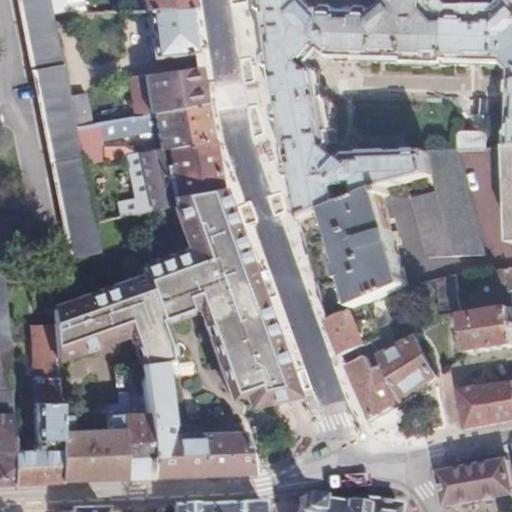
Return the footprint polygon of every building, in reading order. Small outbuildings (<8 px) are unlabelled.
[(15,0),(66,252),(93,246),(89,213),(79,154),(74,121),(70,96),(52,8),(50,0),(15,0)] [(76,0),(50,0),(52,8),(78,9),(76,0)] [(191,7),(190,0),(145,0),(147,9),(191,7)] [(266,0),(278,81),(327,73),(318,67),(327,55),(334,61),(342,61),(343,9),(341,9),(339,6),(329,6),(327,9),(321,9),(314,0),(313,0),(266,0)] [(358,10),(357,61),(407,63),(407,65),(449,65),(450,63),(467,64),(468,14),(466,13),(464,8),(455,8),(452,13),(446,13),(439,6),(438,0),(388,0),(388,5),(381,11),(376,11),(373,6),(365,6),(363,10),(358,10)] [(198,52),(191,7),(147,9),(154,57),(198,52)] [(343,9),(342,61),(349,61),(357,61),(358,10),(350,9),(343,9)] [(484,14),(482,64),(504,65),(511,73),(511,79),(511,78),(511,9),(508,13),(501,15),(497,9),(490,9),(484,14)] [(468,14),(467,64),(476,64),(482,64),(484,14),(478,14),(468,14)] [(74,121),(79,154),(100,152),(98,132),(104,131),(155,125),(158,145),(165,144),(210,138),(207,115),(200,66),(143,73),(147,112),(135,113),(89,119),(74,121)] [(147,112),(143,73),(130,74),(135,113),(147,112)] [(279,89),(280,96),(329,87),(328,80),(327,73),(278,81),(279,89)] [(280,96),(303,215),(380,187),(388,185),(435,177),(426,148),(350,151),(345,158),(336,150),(340,145),(337,130),(340,130),(333,94),(330,95),(329,87),(280,96)] [(84,94),(70,96),(74,121),(89,119),(84,94)] [(98,132),(100,152),(107,150),(104,131),(98,132)] [(457,135),(457,146),(459,146),(485,146),(485,135),(481,131),(460,131),(457,135)] [(219,190),(210,138),(165,144),(170,179),(164,180),(167,195),(219,190)] [(147,205),(167,202),(167,195),(164,180),(158,145),(138,146),(147,205)] [(115,198),(116,209),(147,205),(138,146),(125,148),(133,195),(115,198)] [(426,148),(435,177),(439,191),(456,253),(488,250),(459,146),(457,146),(426,148)] [(317,267),(330,319),(370,300),(408,282),(398,242),(405,240),(401,226),(394,227),(384,192),(389,191),(388,185),(380,187),(303,215),(317,267)] [(167,202),(173,219),(229,211),(222,191),(219,190),(167,195),(167,202)] [(456,253),(439,191),(414,197),(430,254),(456,253)] [(147,274),(99,291),(104,336),(123,331),(125,337),(136,365),(142,414),(152,477),(252,472),(243,430),(169,431),(166,394),(160,360),(168,359),(157,317),(188,306),(189,301),(196,300),(231,396),(244,394),(247,402),(295,393),(272,331),(229,211),(173,219),(185,251),(144,264),(147,274)] [(89,213),(93,246),(105,243),(99,212),(89,213)] [(0,272),(41,270),(40,259),(0,261),(0,272)] [(511,278),(510,267),(496,269),(498,279),(511,278)] [(460,274),(439,277),(444,310),(464,308),(461,280),(460,274)] [(99,291),(45,308),(46,318),(49,350),(50,362),(105,344),(104,336),(99,291)] [(511,306),(465,311),(470,353),(511,346),(511,306)] [(10,432),(13,484),(61,483),(56,433),(50,362),(49,350),(46,318),(21,321),(33,450),(18,451),(17,432),(10,432)] [(373,343),(403,399),(440,377),(418,336),(403,344),(391,321),(381,326),(386,337),(373,343)] [(123,331),(104,336),(105,344),(125,337),(123,331)] [(373,343),(346,356),(371,419),(403,399),(373,343)] [(511,381),(463,386),(468,426),(511,418),(511,381)] [(61,432),(56,433),(61,483),(121,479),(114,419),(107,419),(106,407),(95,407),(98,430),(61,432)] [(0,413),(0,484),(13,484),(10,432),(8,413),(0,413)] [(114,419),(121,479),(152,477),(142,414),(114,416),(114,419)] [(511,495),(511,463),(511,458),(441,470),(447,505),(511,495)] [(343,501),(298,498),(296,511),(419,511),(420,507),(369,497),(366,501),(345,498),(343,501)] [(260,511),(261,503),(171,507),(171,511),(260,511)]
